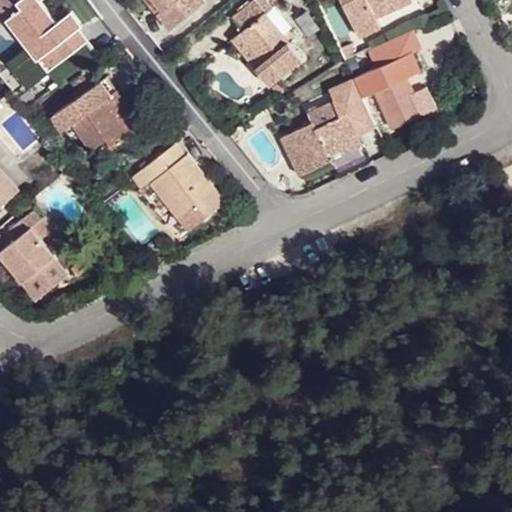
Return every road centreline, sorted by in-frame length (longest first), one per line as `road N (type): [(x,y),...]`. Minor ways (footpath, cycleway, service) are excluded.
road 1 (residential): [(295,217),(493,125),(508,82),(469,0)]
road 2 (residential): [(0,326),(24,341),(54,335),(295,217)]
road 3 (residential): [(295,217),(114,0)]
